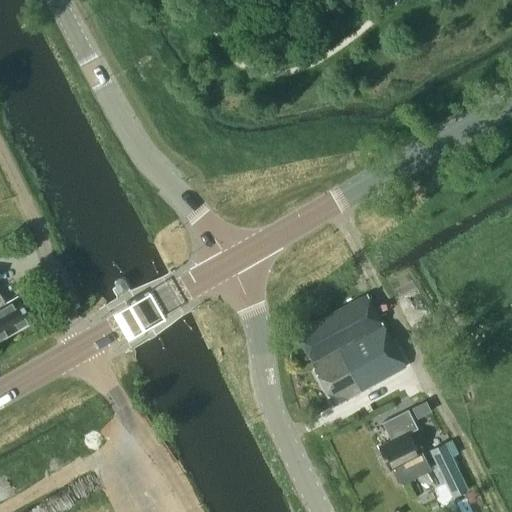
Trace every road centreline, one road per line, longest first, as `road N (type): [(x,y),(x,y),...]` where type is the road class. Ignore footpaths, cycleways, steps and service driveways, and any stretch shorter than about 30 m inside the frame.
road 1 (secondary): [(229,266),(511,103)]
road 2 (tertiary): [(229,266),(201,219),(140,150),(58,0)]
road 3 (secondary): [(322,511),(271,409),(257,319),(229,266)]
road 4 (unclassified): [(84,347),(0,153)]
road 5 (unclassified): [(191,511),(84,347)]
road 6 (secondary): [(84,347),(229,266)]
